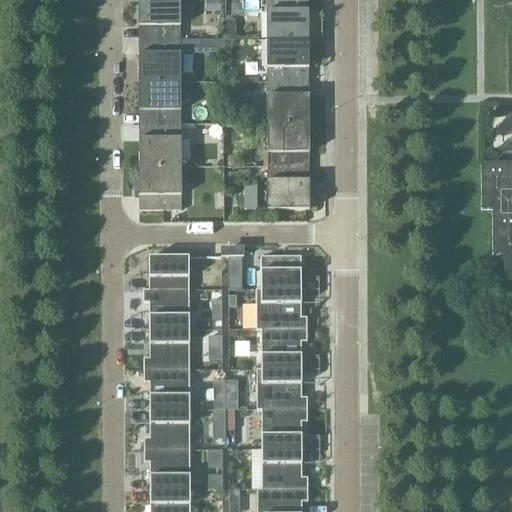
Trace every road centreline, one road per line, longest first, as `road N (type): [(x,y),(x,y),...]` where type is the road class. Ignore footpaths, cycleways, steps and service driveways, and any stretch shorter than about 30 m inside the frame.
road 1 (unclassified): [(346,511),(344,235)]
road 2 (residential): [(109,511),(108,235)]
road 3 (residential): [(108,235),(344,235)]
road 4 (unclassified): [(344,235),(345,0)]
road 5 (residential): [(108,235),(108,0)]
